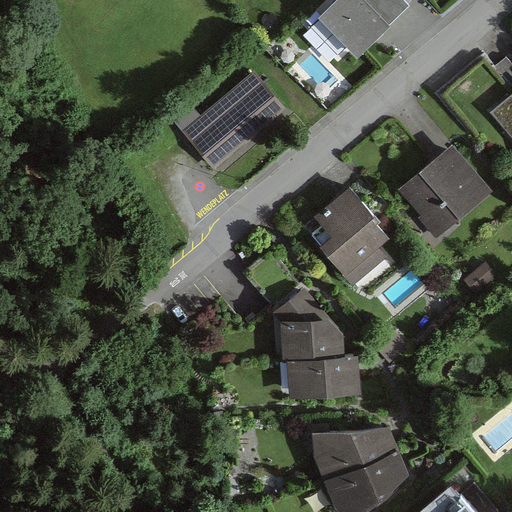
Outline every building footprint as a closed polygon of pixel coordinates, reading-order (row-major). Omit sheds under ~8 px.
[(362,0),(338,0),(320,17),(353,53),(384,24),(362,0)] [(285,104),(255,69),(182,132),(212,167),(285,104)] [(437,237),(491,191),(450,142),(395,187),(437,237)] [(329,234),(317,244),(353,286),(387,257),(377,245),(390,234),(348,184),(312,214),(329,234)] [(475,291),(496,274),(484,260),(464,278),(475,291)] [(284,356),(293,355),(344,352),(341,328),(303,285),(271,313),(281,323),(284,356)] [(344,352),(293,355),(296,391),(358,386),(355,351),(344,352)] [(327,471),(396,442),(388,422),(317,428),(317,447),(327,471)] [(350,511),(406,467),(396,442),(327,471),(339,498),(349,511),(350,511)] [(481,511),(451,477),(401,511),(481,511)]
